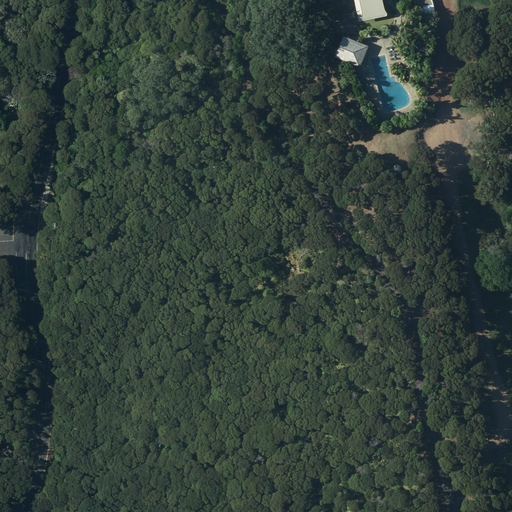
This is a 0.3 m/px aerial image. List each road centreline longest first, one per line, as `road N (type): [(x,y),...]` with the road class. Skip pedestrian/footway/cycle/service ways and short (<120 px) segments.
road 1 (tertiary): [(28,240),(41,402),(24,511)]
road 2 (tertiary): [(64,0),(28,240)]
